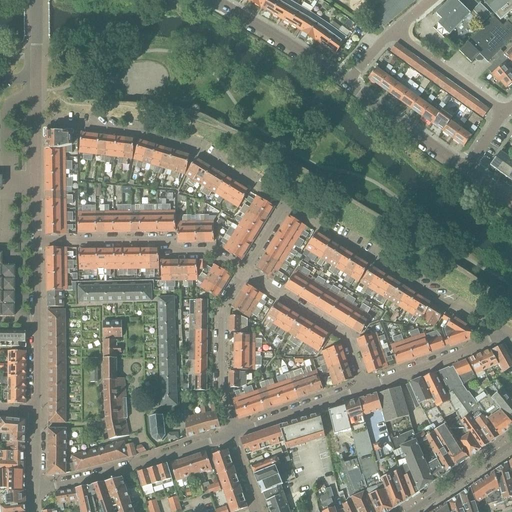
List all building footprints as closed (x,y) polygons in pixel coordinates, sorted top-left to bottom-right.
[(267,0),(263,7),(273,13),(280,0),(267,0)] [(282,18),(292,1),(289,0),(280,0),(273,13),(282,18)] [(380,0),(379,2),(383,6),(374,14),(384,27),(416,0),(380,0)] [(471,13),(456,0),(449,0),(436,14),(442,19),(433,28),(445,40),(471,13)] [(496,15),(501,21),(511,11),(511,0),(481,0),(495,15),(496,15)] [(282,18),(291,24),(301,7),(292,1),(282,18)] [(484,22),(491,14),(480,3),(473,10),(484,22)] [(301,7),(291,24),(300,29),(310,12),(301,7)] [(309,35),(320,19),(310,12),(300,29),(302,30),(309,35)] [(471,63),(475,59),(478,61),(482,61),(484,59),(488,63),(511,38),(511,26),(507,22),(503,26),(493,16),(459,51),(471,63)] [(316,39),(318,41),(329,25),(320,19),(309,35),(316,39)] [(318,41),(327,47),(338,31),(341,27),(332,21),(329,25),(318,41)] [(347,38),(338,31),(327,47),(336,54),(343,44),(347,38)] [(391,51),(396,55),(402,47),(397,43),(391,51)] [(511,44),(503,54),(509,60),(511,62),(511,44)] [(396,55),(402,59),(408,51),(402,47),(396,55)] [(413,55),(408,51),(402,59),(407,63),(413,55)] [(503,54),(488,70),(499,83),(501,82),(507,88),(511,83),(511,72),(511,73),(507,66),(511,62),(509,60),(503,54)] [(419,59),(413,55),(407,63),(413,67),(419,59)] [(413,67),(418,71),(424,62),(419,59),(413,67)] [(418,71),(424,75),(430,66),(424,62),(418,71)] [(435,70),(430,66),(424,75),(429,79),(435,70)] [(369,78),(380,86),(387,75),(388,74),(385,71),(383,72),(377,68),(369,78)] [(441,74),(435,70),(429,79),(435,83),(441,74)] [(435,83),(440,86),(446,78),(441,74),(435,83)] [(380,86),(390,93),(398,83),(387,75),(380,86)] [(440,86),(444,89),(450,81),(446,78),(440,86)] [(450,81),(444,89),(449,93),(455,85),(450,81)] [(401,101),(409,91),(408,90),(398,83),(390,93),(401,101)] [(449,93),(454,96),(460,88),(455,85),(449,93)] [(401,101),(411,109),(419,98),(420,96),(416,93),(417,93),(410,88),(410,89),(408,90),(409,91),(401,101)] [(454,96),(459,100),(465,92),(460,88),(454,96)] [(470,95),(465,92),(459,100),(464,103),(470,95)] [(464,103),(469,107),(475,99),(470,95),(464,103)] [(422,116),(430,106),(419,98),(411,109),(422,116)] [(474,110),(480,102),(475,99),(469,107),(474,110)] [(474,110),(479,114),(484,106),(480,102),(474,110)] [(422,116),(433,124),(440,113),(430,106),(422,116)] [(483,118),(489,109),(484,106),(479,114),(483,118)] [(451,121),(440,113),(433,124),(443,131),(451,121)] [(462,118),(458,124),(462,126),(466,121),(468,118),(465,115),(462,118)] [(457,126),(451,121),(443,131),(454,139),(461,128),(462,126),(458,124),(457,126)] [(468,133),(461,128),(454,139),(464,147),(472,136),(471,136),(473,134),(469,131),(468,133)] [(61,148),(72,146),(78,144),(78,139),(72,139),(73,134),(71,132),(48,131),(46,132),(46,149),(61,148)] [(88,160),(91,135),(82,133),(80,147),(81,153),(84,154),(84,160),(88,160)] [(100,136),(91,135),(88,160),(92,161),(93,155),(97,155),(100,136)] [(109,137),(100,136),(97,155),(102,156),(101,162),(105,163),(109,137)] [(117,138),(109,137),(105,163),(110,163),(111,157),(115,157),(117,138)] [(126,139),(117,138),(115,157),(119,158),(119,164),(123,165),(126,139)] [(135,140),(126,139),(123,165),(127,165),(128,159),(132,160),(133,154),(135,140)] [(137,167),(141,168),(148,143),(140,141),(136,154),(135,160),(139,161),(137,167)] [(157,146),(148,143),(141,168),(145,170),(147,164),(151,165),(157,146)] [(46,149),(46,157),(66,157),(66,153),(72,153),(72,146),(61,148),(46,149)] [(165,148),(157,146),(151,165),(155,166),(153,172),(157,173),(165,148)] [(173,151),(165,148),(157,173),(162,175),(162,174),(166,175),(168,170),(173,151)] [(170,177),(174,178),(182,153),(173,151),(168,170),(172,171),(170,177)] [(490,166),(500,173),(510,158),(501,152),(490,166)] [(191,156),(182,153),(174,178),(178,179),(179,178),(182,179),(184,175),(186,170),(191,156)] [(186,183),(190,186),(201,168),(204,163),(196,158),(185,176),(189,178),(186,183)] [(500,173),(509,179),(511,174),(511,159),(510,158),(500,173)] [(201,168),(190,186),(194,188),(197,183),(200,185),(211,168),(204,163),(201,168)] [(46,165),(46,174),(66,174),(66,170),(72,170),(72,165),(46,165)] [(219,172),(211,168),(200,185),(204,187),(201,192),(201,193),(205,195),(219,172)] [(219,172),(205,195),(209,197),(212,192),(215,194),(226,177),(219,172)] [(46,174),(46,183),(72,183),(72,178),(66,178),(66,174),(46,174)] [(0,316),(14,317),(14,266),(1,266),(1,253),(0,253),(0,252),(0,188),(0,189),(0,176),(0,175),(0,316)] [(226,177),(215,194),(219,197),(213,206),(217,208),(223,199),(234,182),(226,177)] [(234,182),(223,199),(226,201),(223,206),(227,209),(241,186),(234,182)] [(47,191),(66,191),(66,187),(72,187),(72,183),(46,183),(47,191)] [(249,191),(241,186),(227,209),(231,211),(234,206),(238,208),(249,191)] [(47,191),(47,200),(72,200),(72,196),(66,196),(66,191),(47,191)] [(247,201),(252,204),(269,214),(274,206),(257,196),(254,201),(249,197),(247,201)] [(47,209),(66,208),(66,204),(72,204),(72,200),(47,200),(47,209)] [(158,231),(167,231),(166,205),(166,200),(162,200),(162,205),(158,205),(158,231)] [(265,221),(269,214),(252,204),(250,208),(244,204),(242,207),(265,221)] [(140,231),(149,231),(149,205),(140,206),(140,231)] [(149,231),(158,231),(158,205),(149,205),(149,231)] [(170,205),(166,205),(167,231),(176,231),(175,211),(170,211),(170,205)] [(87,232),(87,206),(78,206),(78,232),(87,232)] [(92,206),(87,206),(87,232),(96,232),(96,206),(92,207),(92,206)] [(96,232),(105,232),(104,206),(96,206),(96,232)] [(104,206),(105,232),(114,231),(113,206),(109,206),(104,206)] [(114,231),(122,231),(122,206),(117,206),(113,206),(114,231)] [(131,206),(126,206),(122,206),(122,231),(131,231),(131,206)] [(140,206),(135,206),(131,206),(131,231),(140,231),(140,206)] [(245,215),(243,219),(260,229),(265,221),(242,207),(240,212),(245,215)] [(47,209),(47,217),(73,217),(73,213),(66,213),(66,208),(47,209)] [(205,215),(205,242),(214,242),(214,221),(217,217),(209,217),(209,215),(208,215),(208,209),(204,209),(205,215)] [(200,215),(200,219),(196,219),(196,222),(196,242),(205,242),(205,215),(200,215)] [(187,242),(187,216),(183,216),(183,222),(178,222),(178,228),(178,242),(187,242)] [(187,216),(187,242),(196,242),(196,222),(191,222),(191,216),(187,216)] [(255,237),(260,229),(243,219),(237,216),(235,220),(240,223),(238,227),(255,237)] [(284,224),(301,234),(306,238),(309,234),(303,231),(306,226),(289,216),(284,224)] [(47,226),(66,225),(66,221),(73,221),(73,217),(47,217),(47,226)] [(299,238),(301,234),(284,224),(280,231),(302,245),(304,241),(299,238)] [(73,225),(66,225),(47,226),(47,235),(66,234),(67,230),(73,230),(73,225)] [(250,244),(255,237),(238,227),(236,230),(230,227),(228,231),(250,244)] [(231,238),(229,241),(246,252),(250,244),(228,231),(226,234),(231,238)] [(275,239),(292,249),(294,246),(299,249),(302,245),(280,231),(275,239)] [(306,257),(310,259),(324,237),(316,233),(309,245),(309,244),(306,249),(310,252),(306,257)] [(317,256),(321,259),(331,242),(324,237),(310,259),(314,262),(317,256)] [(246,252),(229,241),(224,238),(221,242),(227,245),(224,249),(241,260),(246,252)] [(297,252),(292,249),(275,239),(271,246),(287,257),(290,253),(295,256),(297,252)] [(339,246),(331,242),(321,259),(317,264),(321,266),(325,261),(329,263),(339,246)] [(266,254),(288,267),(290,264),(285,260),(287,257),(271,246),(266,254)] [(331,276),(332,273),(346,251),(339,246),(329,263),(332,266),(329,271),(328,274),(331,276)] [(47,248),(47,257),(67,257),(73,257),(73,252),(67,253),(67,247),(47,248)] [(132,249),(123,250),(124,276),(128,276),(128,278),(132,278),(132,275),(132,276),(132,249)] [(141,249),(132,249),(132,276),(132,275),(137,276),(137,269),(141,269),(141,249)] [(149,249),(141,249),(141,269),(145,269),(145,275),(146,275),(150,275),(149,249)] [(159,249),(149,249),(150,275),(154,275),(154,269),(159,269),(159,249)] [(88,250),(79,250),(79,276),(84,276),(84,279),(89,279),(89,276),(88,276),(88,250)] [(97,250),(88,250),(88,276),(89,276),(93,276),(93,270),(97,270),(97,250)] [(106,250),(97,250),(97,270),(101,270),(101,276),(106,276),(106,250)] [(110,270),(115,270),(114,250),(106,250),(106,276),(110,276),(110,270)] [(123,250),(114,250),(115,270),(119,269),(119,276),(124,276),(123,250)] [(343,273),(354,255),(346,251),(332,273),(336,275),(339,270),(343,273)] [(261,261),(278,271),(280,268),(286,271),(288,267),(266,254),(261,261)] [(361,260),(354,255),(343,273),(347,275),(344,280),(348,282),(361,260)] [(67,261),(67,257),(47,257),(48,266),(73,265),(73,261),(67,261)] [(369,265),(361,260),(348,282),(351,285),(355,279),(359,282),(369,265)] [(169,291),(169,288),(171,288),(171,261),(161,261),(162,281),(162,291),(169,291)] [(171,261),(171,288),(175,287),(175,281),(180,281),(179,261),(171,261)] [(179,261),(180,281),(184,281),(184,287),(189,287),(188,261),(179,261)] [(197,261),(188,261),(189,287),(193,287),(193,281),(197,281),(197,261)] [(283,275),(278,271),(261,261),(256,269),(273,280),(276,275),(281,279),(283,275)] [(48,266),(48,274),(67,273),(67,270),(73,270),(73,265),(48,266)] [(207,271),(210,273),(226,283),(232,275),(215,265),(212,269),(207,266),(207,271)] [(366,294),(379,271),(371,266),(361,283),(365,286),(362,291),(366,294)] [(286,287),(294,292),(307,270),(305,268),(304,267),(300,272),(296,270),(286,287)] [(294,292),(301,296),(312,279),(308,277),(311,272),(307,270),(294,292)] [(387,276),(379,271),(366,294),(369,296),(372,291),(376,293),(387,276)] [(48,282),(67,282),(67,273),(48,274),(48,282)] [(202,273),(200,277),(222,291),(226,283),(210,273),(207,277),(202,273)] [(200,288),(214,296),(217,298),(222,291),(200,277),(198,275),(198,281),(203,284),(200,288)] [(301,296),(308,301),(322,279),(318,276),(315,282),(312,279),(301,296)] [(394,280),(387,276),(376,293),(380,295),(377,301),(381,303),(394,280)] [(326,281),(322,279),(308,301),(316,305),(326,288),(323,286),(326,281)] [(402,285),(394,280),(381,303),(384,305),(387,300),(391,302),(402,285)] [(48,282),(48,291),(64,291),(73,291),(72,287),(67,287),(67,282),(48,282)] [(149,285),(143,285),(143,301),(152,301),(152,285),(151,285),(151,283),(149,283),(149,285)] [(95,286),(88,286),(89,302),(98,302),(97,284),(95,284),(95,286)] [(100,284),(97,284),(98,302),(107,302),(107,286),(100,286),(100,284)] [(113,286),(107,286),(107,302),(116,302),(115,284),(113,284),(113,286)] [(117,284),(115,284),(116,302),(125,302),(124,286),(117,286),(117,284)] [(125,302),(134,301),(133,284),(131,284),(131,286),(124,286),(125,302)] [(136,284),(133,284),(134,301),(143,301),(143,285),(136,285),(136,284)] [(247,284),(242,293),(258,303),(264,307),(266,303),(261,300),(264,295),(247,284)] [(89,302),(88,286),(81,287),(81,285),(79,285),(79,302),(89,302)] [(395,312),(409,290),(402,285),(391,302),(395,305),(392,310),(395,312)] [(330,291),(326,288),(316,305),(323,310),(337,288),(333,286),(330,291)] [(341,290),(337,288),(323,310),(331,315),(341,298),(338,295),(341,290)] [(394,322),(399,314),(402,309),(406,311),(417,294),(409,290),(395,312),(390,320),(394,322)] [(48,291),(48,299),(64,299),(64,291),(48,291)] [(242,293),(237,300),(259,314),(262,310),(256,307),(258,303),(242,293)] [(424,299),(417,294),(406,311),(410,314),(407,319),(411,321),(424,299)] [(331,315),(339,319),(352,297),(348,295),(345,300),(341,298),(331,315)] [(158,297),(159,306),(175,306),(175,299),(177,299),(177,297),(175,297),(158,297)] [(346,324),(356,307),(353,305),(356,300),(352,297),(339,319),(346,324)] [(64,307),(64,299),(48,299),(48,307),(64,307)] [(424,299),(411,321),(414,324),(417,318),(421,321),(422,319),(431,305),(432,304),(424,299)] [(190,315),(207,316),(207,300),(198,300),(190,300),(190,315)] [(257,318),(259,314),(237,300),(232,308),(249,318),(252,314),(257,318)] [(276,302),(266,319),(266,320),(269,322),(266,327),(270,330),(284,307),(276,302)] [(346,324),(353,328),(367,306),(363,304),(360,309),(356,307),(346,324)] [(431,305),(422,319),(435,327),(444,312),(431,305)] [(159,306),(159,315),(177,315),(177,312),(175,312),(175,306),(159,306)] [(371,309),(367,306),(353,328),(361,333),(372,317),(372,316),(367,314),(371,309)] [(284,307),(270,330),(274,332),(277,326),(281,329),(292,312),(284,307)] [(48,311),(48,320),(66,320),(65,310),(48,311)] [(292,312),(281,329),(277,334),(281,337),(285,331),(288,333),(299,316),(292,312)] [(445,338),(447,345),(450,344),(450,346),(470,339),(471,328),(453,317),(453,318),(446,313),(443,319),(448,322),(443,331),(445,338)] [(159,315),(159,324),(175,324),(175,317),(177,317),(177,315),(159,315)] [(190,315),(189,330),(207,331),(207,316),(190,315)] [(231,316),(231,332),(247,332),(248,320),(241,317),(231,316)] [(299,316),(288,333),(285,339),(292,343),(306,321),(299,316)] [(48,320),(49,330),(66,330),(66,320),(48,320)] [(112,337),(112,340),(113,340),(113,321),(104,322),(104,338),(112,337)] [(122,321),(113,321),(113,340),(115,340),(115,337),(123,337),(122,321)] [(304,343),(303,342),(314,325),(306,321),(292,343),(292,344),(290,347),(294,349),(296,346),(300,348),(304,343)] [(159,324),(160,333),(178,333),(177,330),(176,330),(175,324),(159,324)] [(303,342),(304,343),(307,345),(304,350),(308,353),(322,330),(314,325),(303,342)] [(418,329),(414,331),(422,355),(431,353),(431,352),(425,335),(425,334),(420,335),(418,329)] [(49,330),(49,339),(66,339),(66,330),(49,330)] [(189,330),(189,345),(207,346),(207,331),(189,330)] [(322,330),(308,353),(311,355),(315,349),(319,352),(329,335),(322,330)] [(414,358),(422,355),(414,331),(410,332),(412,338),(408,340),(414,358)] [(26,332),(17,332),(7,332),(7,347),(26,347),(26,332)] [(437,332),(425,335),(431,352),(445,347),(444,346),(447,345),(445,338),(442,339),(441,337),(437,332)] [(160,333),(160,342),(176,342),(176,335),(178,335),(178,333),(160,333)] [(377,333),(364,337),(359,339),(361,348),(380,342),(386,340),(384,336),(378,338),(377,333)] [(236,343),(262,344),(262,339),(255,339),(255,334),(236,334),(236,343)] [(406,361),(414,358),(408,340),(404,341),(402,335),(398,336),(406,361)] [(397,364),(406,361),(398,336),(394,338),(395,344),(391,345),(397,364)] [(49,339),(49,349),(66,349),(66,339),(49,339)] [(104,340),(104,349),(122,350),(122,348),(117,347),(117,340),(115,340),(113,340),(112,340),(104,340)] [(160,342),(160,351),(178,351),(178,348),(176,348),(176,342),(160,342)] [(381,346),(380,342),(361,348),(364,357),(389,349),(387,344),(381,346)] [(236,343),(236,352),(260,352),(261,352),(261,348),(262,344),(236,343)] [(189,345),(189,360),(206,361),(207,346),(189,345)] [(319,363),(325,361),(344,354),(341,345),(322,352),(324,356),(318,358),(319,363)] [(511,368),(511,366),(511,357),(505,345),(491,351),(500,368),(503,373),(511,368)] [(49,349),(49,358),(66,358),(66,349),(49,349)] [(104,349),(104,358),(116,358),(117,358),(117,352),(122,352),(122,350),(104,349)] [(389,349),(364,357),(367,365),(385,358),(384,354),(390,352),(389,349)] [(491,349),(483,353),(493,371),(500,368),(491,351),(491,349)] [(9,364),(26,365),(26,352),(9,351),(9,364)] [(160,351),(160,360),(176,360),(176,353),(178,353),(178,351),(160,351)] [(236,352),(235,360),(261,361),(261,356),(260,356),(260,352),(236,352)] [(495,375),(493,371),(483,353),(475,356),(487,376),(490,374),(492,377),(495,375)] [(321,367),(322,371),(347,362),(344,354),(325,361),(327,365),(321,367)] [(391,356),(385,358),(367,365),(370,373),(388,367),(387,363),(393,361),(391,356)] [(479,380),(487,376),(475,356),(468,359),(474,370),(479,380)] [(49,358),(49,367),(66,367),(66,358),(49,358)] [(104,358),(104,380),(106,422),(110,440),(129,436),(126,418),(128,418),(126,398),(124,378),(116,378),(116,359),(116,358),(104,358)] [(160,360),(161,369),(179,369),(179,366),(177,366),(176,360),(160,360)] [(206,375),(206,361),(189,360),(189,375),(206,375)] [(261,365),(261,361),(235,360),(235,370),(249,370),(255,370),(259,370),(259,365),(261,365)] [(476,378),(466,360),(452,365),(464,385),(476,378)] [(350,371),(347,362),(322,371),(323,375),(329,373),(331,377),(350,371)] [(26,377),(26,365),(9,364),(9,377),(26,377)] [(462,404),(461,404),(471,417),(482,431),(490,443),(499,436),(478,403),(477,404),(469,392),(468,392),(463,385),(464,385),(452,365),(438,371),(449,393),(453,391),(462,404)] [(306,368),(308,374),(314,392),(324,389),(317,370),(312,372),(310,366),(306,368)] [(66,376),(66,367),(49,367),(49,376),(66,376)] [(179,371),(179,369),(161,369),(161,378),(177,378),(177,371),(179,371)] [(302,369),(298,370),(306,395),(314,392),(308,374),(304,375),(302,369)] [(296,378),(291,379),(298,398),(306,395),(298,370),(294,372),(296,378)] [(350,371),(331,377),(325,379),(326,383),(332,381),(333,386),(353,379),(350,371)] [(247,372),(230,372),(230,388),(240,388),(247,385),(247,372)] [(435,373),(423,378),(433,398),(432,398),(436,407),(445,422),(457,415),(454,411),(446,395),(435,373)] [(285,375),(281,376),(289,401),(298,398),(291,379),(290,374),(285,376),(285,375)] [(206,390),(206,375),(189,375),(189,390),(197,390),(206,390)] [(49,376),(49,386),(66,386),(66,376),(49,376)] [(279,384),(275,385),(281,404),(289,401),(281,376),(277,378),(279,384)] [(0,377),(0,387),(2,387),(8,387),(9,377),(0,377)] [(2,387),(2,390),(26,390),(26,377),(9,377),(8,387),(2,387)] [(161,378),(161,387),(179,387),(179,384),(177,384),(177,378),(161,378)] [(410,383),(406,385),(416,409),(420,407),(424,414),(436,407),(432,398),(433,398),(423,378),(410,383)] [(269,380),(264,382),(273,406),(281,404),(275,385),(273,379),(269,381),(269,380)] [(511,401),(507,394),(506,394),(497,380),(492,384),(498,393),(491,398),(502,411),(511,422),(511,401)] [(264,409),(273,406),(264,382),(260,383),(262,389),(258,391),(264,409)] [(49,386),(49,395),(66,395),(66,386),(49,386)] [(248,388),(256,412),(264,409),(258,391),(254,392),(252,386),(248,388)] [(161,387),(161,396),(177,396),(177,389),(179,389),(179,387),(161,387)] [(401,387),(377,394),(382,411),(386,423),(409,416),(401,387)] [(246,395),(242,396),(248,415),(256,412),(248,388),(244,389),(246,395)] [(26,404),(26,390),(2,390),(2,394),(8,394),(8,404),(26,404)] [(248,415),(242,396),(240,390),(235,392),(237,398),(233,399),(239,418),(248,415)] [(471,417),(461,404),(453,392),(449,393),(446,395),(454,411),(457,415),(461,421),(469,434),(470,434),(480,449),(490,443),(482,431),(471,417)] [(377,393),(359,399),(359,400),(364,417),(366,424),(379,472),(381,478),(393,509),(404,502),(412,497),(406,483),(401,470),(398,463),(395,455),(394,451),(386,423),(382,411),(377,394),(377,393)] [(49,395),(49,404),(66,404),(66,395),(49,395)] [(511,427),(511,422),(502,411),(491,398),(489,395),(478,403),(499,436),(511,427)] [(178,403),(177,396),(161,396),(162,406),(178,405),(180,405),(180,403),(178,403)] [(351,428),(366,424),(364,417),(359,400),(359,399),(344,403),(345,405),(351,428)] [(49,404),(49,414),(66,414),(66,404),(49,404)] [(351,430),(351,428),(345,405),(329,410),(335,435),(351,430)] [(445,422),(436,407),(424,414),(432,428),(434,431),(443,445),(455,466),(468,457),(458,441),(445,422)] [(329,410),(319,412),(320,414),(325,437),(326,437),(328,447),(337,445),(335,435),(329,410)] [(206,413),(209,431),(220,427),(216,412),(206,413)] [(206,413),(195,415),(197,434),(209,431),(206,413)] [(66,414),(49,414),(49,423),(66,423),(66,414)] [(282,433),(284,442),(286,449),(325,437),(320,414),(279,425),(279,426),(280,426),(282,433)] [(197,434),(195,415),(186,417),(187,438),(197,434)] [(468,457),(480,449),(470,434),(469,434),(461,421),(457,415),(445,422),(458,441),(468,457)] [(166,436),(164,416),(150,417),(152,437),(157,442),(163,441),(166,436)] [(0,433),(2,432),(7,432),(25,434),(25,421),(0,418),(0,433)] [(376,462),(366,424),(351,428),(351,430),(358,458),(363,473),(365,480),(369,494),(376,511),(388,511),(393,509),(381,478),(379,472),(376,462)] [(279,426),(260,432),(265,448),(284,442),(282,433),(280,426),(279,426)] [(415,439),(417,443),(427,439),(433,450),(432,451),(445,474),(455,466),(443,445),(434,431),(432,428),(415,436),(415,439)] [(48,429),(48,438),(68,438),(68,436),(66,436),(66,429),(48,429)] [(391,440),(395,451),(402,448),(419,492),(434,482),(417,443),(415,439),(415,436),(413,430),(391,440)] [(6,442),(25,443),(25,434),(7,432),(7,435),(2,434),(2,442),(6,442)] [(260,432),(241,439),(246,455),(265,448),(260,432)] [(48,438),(48,446),(66,447),(66,440),(68,440),(68,438),(48,438)] [(434,482),(445,474),(432,451),(433,450),(427,439),(417,443),(434,482)] [(25,452),(25,443),(6,442),(6,452),(25,452)] [(125,442),(116,444),(120,460),(129,458),(129,457),(126,446),(125,442)] [(107,447),(111,462),(120,460),(116,444),(107,447)] [(126,446),(129,457),(137,455),(134,444),(126,446)] [(48,446),(48,456),(66,456),(66,449),(68,449),(68,447),(66,447),(48,446)] [(107,447),(99,449),(103,464),(111,462),(107,447)] [(395,451),(394,451),(395,455),(398,463),(401,470),(404,477),(406,483),(412,497),(419,492),(402,448),(395,451)] [(90,451),(94,467),(103,464),(99,449),(90,451)] [(228,450),(212,455),(218,475),(235,469),(228,450)] [(90,451),(81,454),(85,469),(94,467),(90,451)] [(25,460),(25,452),(6,452),(1,452),(0,460),(10,461),(11,461),(25,462),(25,460)] [(199,453),(197,454),(203,472),(206,471),(206,470),(211,468),(206,452),(199,454),(199,453)] [(72,456),(76,471),(85,469),(81,454),(72,456)] [(195,456),(189,458),(194,476),(199,474),(200,477),(202,483),(206,481),(204,476),(203,472),(197,454),(195,454),(195,456)] [(251,466),(254,474),(276,466),(281,464),(277,456),(277,455),(276,456),(273,457),(264,461),(261,462),(259,463),(257,464),(254,465),(251,466)] [(48,456),(48,466),(68,466),(68,464),(66,464),(66,456),(48,456)] [(182,459),(180,460),(186,478),(194,476),(189,458),(182,460),(182,459)] [(356,511),(376,511),(369,494),(365,480),(363,473),(358,458),(341,463),(348,490),(351,500),(352,501),(356,511)] [(0,460),(0,469),(25,471),(25,462),(11,461),(10,461),(0,460)] [(187,482),(186,478),(180,460),(178,460),(178,461),(171,463),(172,464),(173,468),(175,473),(175,475),(177,480),(182,478),(183,483),(187,482)] [(157,467),(163,485),(173,482),(171,476),(168,465),(167,463),(157,467)] [(511,480),(507,464),(494,472),(503,500),(504,504),(511,501),(511,480)] [(48,466),(48,476),(66,474),(66,468),(68,468),(68,466),(48,466)] [(254,474),(258,483),(279,475),(276,467),(276,466),(254,474)] [(163,485),(157,467),(148,470),(153,488),(163,485)] [(0,495),(8,495),(8,493),(25,492),(25,483),(25,471),(0,469),(0,495)] [(235,469),(218,475),(225,494),(241,488),(235,469)] [(153,488),(148,470),(137,473),(143,492),(153,488)] [(494,472),(471,488),(477,508),(503,500),(494,472)] [(262,493),(263,493),(274,489),(274,488),(281,485),(283,485),(279,475),(258,483),(262,493)] [(122,477),(105,482),(114,511),(134,511),(122,477),(122,478),(122,477)] [(114,511),(105,482),(76,488),(79,505),(80,509),(80,511),(114,511)] [(207,487),(208,487),(206,483),(199,485),(202,492),(205,491),(204,488),(207,487)] [(218,483),(210,486),(208,487),(207,487),(210,494),(221,490),(218,483)] [(290,511),(281,485),(274,488),(274,489),(276,496),(266,500),(269,509),(270,511),(290,511)] [(74,510),(80,509),(79,505),(76,488),(66,490),(68,502),(69,506),(71,506),(70,502),(73,501),(74,510)] [(241,488),(225,494),(230,511),(234,511),(248,508),(241,488)] [(471,488),(458,496),(463,511),(478,511),(477,508),(471,488)] [(263,493),(266,500),(276,496),(274,489),(263,493)] [(56,492),(59,509),(59,510),(64,509),(63,503),(66,502),(66,507),(69,506),(68,502),(66,490),(56,492)] [(0,506),(25,503),(25,492),(8,493),(8,495),(0,495),(0,506)] [(337,511),(336,509),(332,499),(329,500),(328,494),(320,497),(324,508),(328,507),(329,510),(323,511),(337,511)] [(168,499),(170,506),(179,503),(177,496),(168,499)] [(463,511),(458,496),(447,503),(449,511),(463,511)] [(147,503),(149,511),(159,509),(156,500),(147,503)] [(356,511),(352,501),(343,505),(344,509),(345,511),(356,511)] [(0,511),(26,511),(25,503),(0,506),(0,511)] [(179,511),(182,511),(179,503),(170,506),(171,511),(179,511)] [(446,503),(434,511),(449,511),(447,503),(446,503)]
